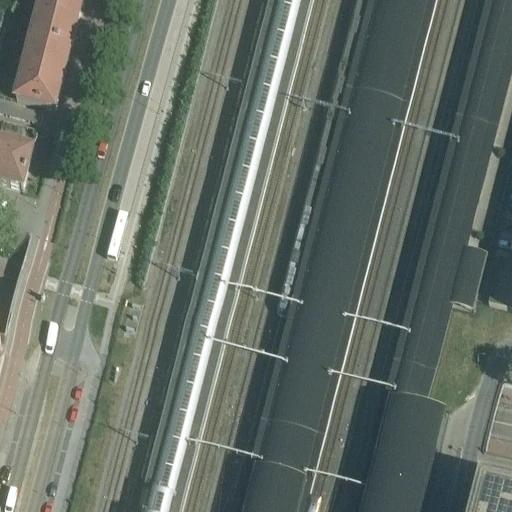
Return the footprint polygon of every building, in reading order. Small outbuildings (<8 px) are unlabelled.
[(0,0),(0,115),(40,126),(43,116),(0,104),(0,29),(7,0),(0,0)] [(43,0),(33,40),(71,50),(84,0),(43,0)] [(55,113),(71,50),(33,40),(17,103),(55,113)] [(33,153),(0,144),(0,185),(23,192),(33,153)] [(511,263),(500,261),(488,306),(511,312),(511,263)] [(511,511),(511,494),(479,486),(472,511),(511,511)]
